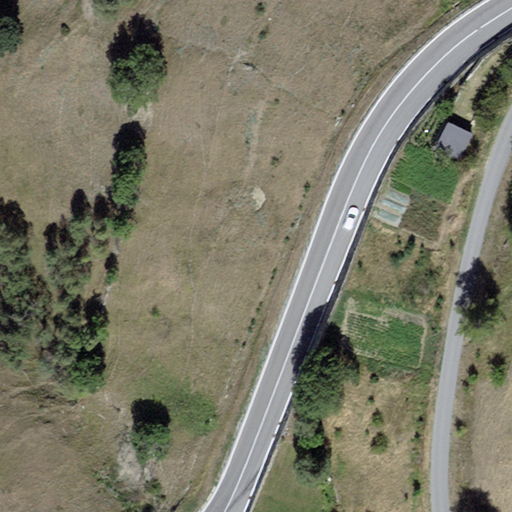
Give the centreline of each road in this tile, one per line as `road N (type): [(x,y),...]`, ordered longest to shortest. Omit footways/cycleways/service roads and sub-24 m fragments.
road 1 (tertiary): [(228,511),(358,177),(402,105),(456,46),(511,9)]
road 2 (unclassified): [(444,511),(456,346),(483,210),(511,128)]
